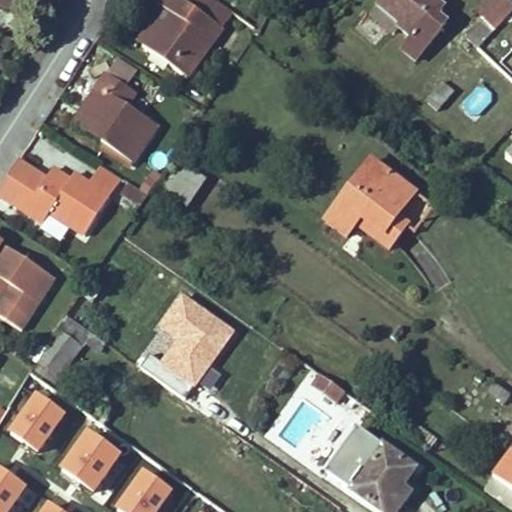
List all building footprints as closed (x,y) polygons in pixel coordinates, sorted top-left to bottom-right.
[(0,0),(0,6),(18,14),(23,0),(0,0)] [(155,29),(140,48),(186,81),(221,31),(233,15),(212,0),(182,0),(181,2),(177,0),(160,0),(157,5),(161,8),(170,15),(158,31),(155,29)] [(433,23),(436,20),(442,11),(428,0),(384,0),(370,18),(393,36),(398,30),(411,41),(401,52),(415,63),(441,31),(433,23)] [(484,22),(466,41),(477,50),(511,12),(511,6),(505,0),(485,0),(474,13),(484,22)] [(136,44),(140,48),(155,29),(158,31),(170,15),(161,8),(136,44)] [(445,26),(436,20),(433,23),(441,31),(445,26)] [(106,76),(80,115),(107,133),(100,144),(132,165),(156,128),(127,109),(135,96),(106,76)] [(453,95),(442,85),(426,103),(437,113),(453,95)] [(107,133),(80,115),(73,126),(100,144),(107,133)] [(109,198),(89,186),(72,175),(68,181),(51,170),(45,181),(33,174),(17,164),(0,190),(0,199),(12,208),(42,226),(49,216),(84,237),(109,198)] [(346,241),(356,227),(360,221),(392,245),(404,229),(393,220),(412,197),(369,164),(323,223),(346,241)] [(181,166),(162,192),(186,210),(205,183),(181,166)] [(109,198),(121,180),(101,168),(89,186),(109,198)] [(128,182),(119,195),(138,208),(147,194),(128,182)] [(360,221),(356,227),(387,251),(392,245),(360,221)] [(0,283),(9,289),(1,301),(0,303),(0,318),(20,332),(53,282),(0,246),(0,283)] [(0,300),(1,301),(9,289),(0,283),(0,300)] [(57,382),(84,346),(62,329),(34,365),(57,382)] [(483,378),(477,374),(473,380),(478,385),(483,378)] [(323,379),(315,389),(340,407),(347,397),(323,379)] [(508,396),(492,385),(486,393),(502,404),(508,396)] [(36,391),(10,429),(37,449),(66,413),(36,391)] [(400,434),(427,453),(436,440),(409,422),(400,434)] [(87,424),(56,464),(91,491),(122,452),(87,424)] [(325,475),(377,511),(396,511),(408,495),(405,493),(400,489),(413,470),(356,430),(325,475)] [(482,493),(508,511),(511,511),(511,455),(510,455),(482,493)] [(0,511),(7,511),(27,483),(0,464),(0,511)] [(120,511),(156,511),(174,488),(142,464),(112,506),(120,511)] [(67,511),(48,499),(39,511),(67,511)]
